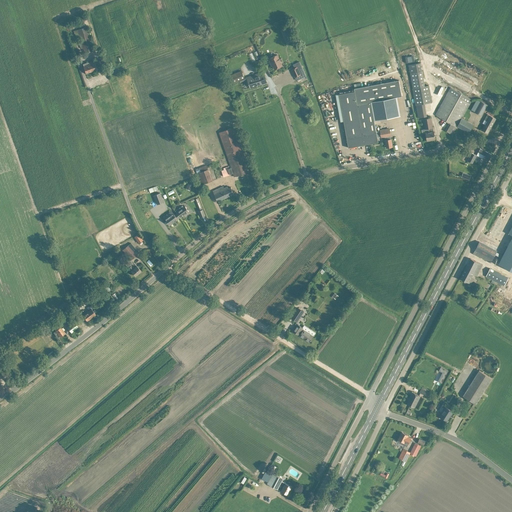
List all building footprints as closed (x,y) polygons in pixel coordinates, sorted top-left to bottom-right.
[(93,51),(90,39),(87,29),(89,29),(88,26),(74,31),(76,39),(80,38),(82,44),(85,54),(93,51)] [(285,28),(281,29),(287,42),(294,38),(290,28),(286,30),(285,28)] [(73,47),(76,46),(77,46),(75,39),(75,38),(74,34),(69,36),(73,47)] [(416,63),(414,54),(405,56),(406,65),(416,63)] [(275,69),(282,66),(277,55),(269,59),(271,63),(272,63),(275,69)] [(98,59),(83,64),(84,67),(83,67),(86,74),(101,68),(98,59)] [(297,67),(291,69),(295,77),(301,75),(302,78),(306,76),(299,61),(296,63),(297,67)] [(409,65),(416,105),(432,102),(429,85),(425,86),(421,63),(409,65)] [(230,76),(233,83),(245,78),(242,71),(230,76)] [(259,74),(247,78),(250,85),(249,86),(250,86),(250,87),(267,82),(265,77),(265,75),(260,77),(259,74)] [(355,91),(339,94),(349,148),(378,142),(374,118),(387,115),(387,116),(400,113),(397,97),(402,96),(401,91),(399,80),(361,87),(354,88),(355,91)] [(469,133),(473,125),(462,118),(470,104),(472,100),(451,87),(435,115),(450,123),(445,130),(453,135),(457,126),(469,133)] [(482,115),(487,105),(481,101),(475,111),(482,115)] [(488,133),(496,118),(488,114),(483,123),(485,124),(482,130),(488,133)] [(431,118),(423,119),(425,129),(429,128),(429,132),(426,132),(427,140),(435,139),(434,131),(433,127),(431,118)] [(231,167),(222,171),(224,176),(233,173),(235,177),(250,171),(235,127),(219,132),(231,167)] [(385,136),(387,148),(393,147),(391,139),(390,139),(389,136),(391,135),(389,128),(380,130),(381,137),(385,136)] [(472,153),(468,161),(472,163),(477,155),(488,161),(492,154),(480,148),(476,155),(472,153)] [(208,169),(207,165),(200,168),(201,172),(197,173),(201,185),(212,181),(208,169)] [(218,201),(234,194),(231,187),(228,188),(228,186),(224,188),(223,186),(213,191),(218,201)] [(154,195),(157,205),(164,202),(160,193),(154,195)] [(201,217),(205,216),(198,198),(195,199),(200,210),(198,211),(201,217)] [(175,211),(177,212),(176,213),(180,218),(189,211),(185,206),(184,207),(183,206),(175,211)] [(174,214),(165,220),(169,225),(175,221),(180,218),(176,213),(176,212),(174,214)] [(496,252),(495,255),(501,258),(498,264),(511,270),(511,226),(508,233),(511,235),(511,237),(503,255),(496,252)] [(473,253),(491,263),(495,254),(497,251),(479,241),(473,253)] [(129,245),(122,251),(131,260),(137,254),(139,252),(131,243),(129,245)] [(482,264),(475,261),(471,258),(460,278),(471,284),(474,279),(471,277),(473,274),(477,276),(477,274),(482,264)] [(130,260),(126,263),(125,264),(131,271),(132,272),(135,276),(141,271),(137,266),(134,269),(131,265),(133,263),(130,260)] [(490,268),(486,276),(492,280),(491,282),(495,284),(496,281),(504,286),(508,277),(490,268)] [(322,274),(329,279),(332,275),(326,270),(322,274)] [(88,297),(91,302),(97,297),(93,293),(88,297)] [(96,314),(93,310),(89,306),(87,308),(89,311),(83,316),(87,321),(96,314)] [(297,322),(304,312),(298,307),(291,318),(297,322)] [(65,324),(68,329),(71,333),(79,327),(76,323),(74,321),(71,324),(69,321),(65,324)] [(56,331),(53,333),(55,334),(58,338),(65,333),(62,329),(59,324),(55,327),(57,330),(56,331)] [(296,327),(293,331),(300,336),(309,342),(310,340),(311,341),(311,340),(313,336),(302,328),(303,327),(298,324),(297,325),(296,327)] [(443,372),(438,381),(442,383),(449,370),(441,366),(439,370),(443,372)] [(492,378),(479,370),(463,396),(476,404),(492,378)] [(413,392),(407,404),(415,408),(420,396),(413,392)] [(453,412),(446,407),(440,417),(447,421),(453,412)] [(398,439),(397,442),(407,447),(408,444),(411,438),(408,436),(408,435),(402,432),(398,439)] [(416,455),(421,446),(415,443),(410,452),(416,455)] [(406,461),(411,453),(403,449),(399,458),(406,461)] [(282,465),(285,458),(279,455),(276,462),(282,465)] [(269,480),(267,484),(278,489),(283,492),(288,494),(292,486),(287,484),(285,483),(282,481),(283,479),(280,477),(273,473),(269,480)]
